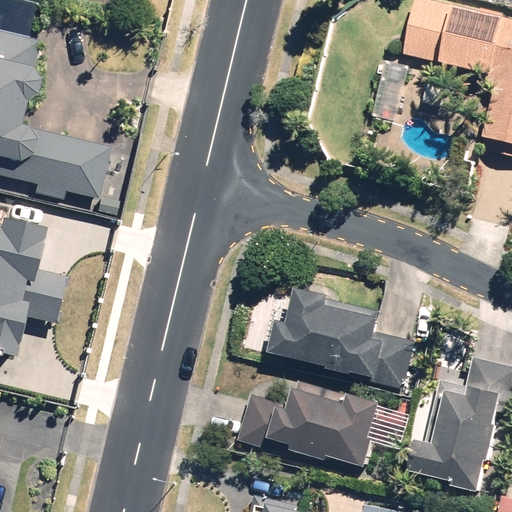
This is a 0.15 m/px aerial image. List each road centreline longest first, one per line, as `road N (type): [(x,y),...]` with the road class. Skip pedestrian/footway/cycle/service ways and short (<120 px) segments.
road 1 (residential): [(205,185),(134,511)]
road 2 (residential): [(205,185),(378,236),(511,294)]
road 3 (residential): [(247,0),(205,185)]
